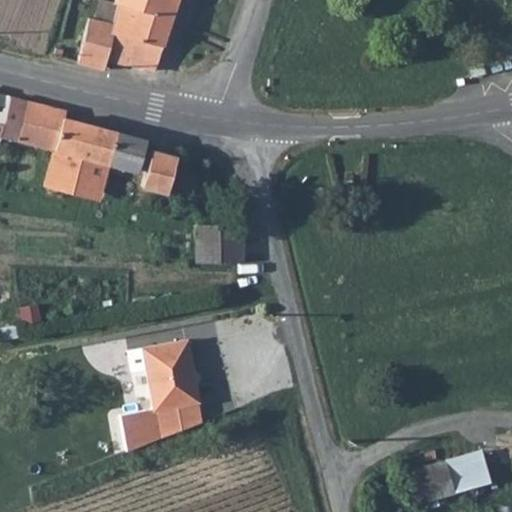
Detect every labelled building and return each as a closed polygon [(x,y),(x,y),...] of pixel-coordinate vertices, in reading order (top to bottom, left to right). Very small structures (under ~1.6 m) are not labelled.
[(91,13),(77,57),(102,63),(104,53),(151,64),(171,0),(118,0),(121,1),(115,21),(91,13)] [(118,0),(95,0),(91,13),(115,21),(121,1),(118,0)] [(50,40),(50,49),(60,53),(62,43),(50,40)] [(0,137),(5,138),(12,86),(0,83),(0,137)] [(17,140),(28,90),(12,86),(5,138),(17,140)] [(64,110),(65,101),(28,90),(17,140),(51,148),(43,184),(101,200),(109,162),(135,168),(144,131),(64,110)] [(212,197),(214,186),(181,141),(150,137),(144,174),(173,179),(174,170),(183,184),(188,180),(202,195),(212,197)] [(309,183),(311,194),(318,192),(315,182),(309,183)] [(193,254),(241,256),(239,219),(196,217),(194,246),(193,254)] [(138,403),(147,425),(204,402),(188,321),(145,329),(157,393),(119,400),(120,409),(138,403)] [(120,409),(125,434),(147,425),(138,403),(120,409)] [(449,486),(485,475),(476,443),(440,454),(449,486)] [(449,486),(440,454),(403,467),(412,498),(449,486)]
